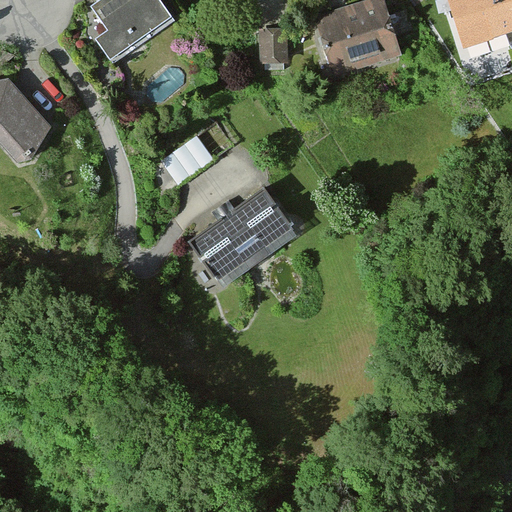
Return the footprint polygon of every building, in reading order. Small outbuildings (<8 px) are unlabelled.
[(89,40),(104,61),(166,18),(152,0),(93,0),(83,7),(101,32),(89,40)] [(373,0),(358,0),(306,18),(325,75),(392,53),(373,0)] [(511,0),(437,0),(453,48),(511,28),(511,0)] [(282,31),(254,31),(255,64),(283,63),(282,31)] [(0,160),(6,167),(38,127),(0,83),(0,160)] [(172,241),(203,284),(284,228),(253,184),(172,241)]
